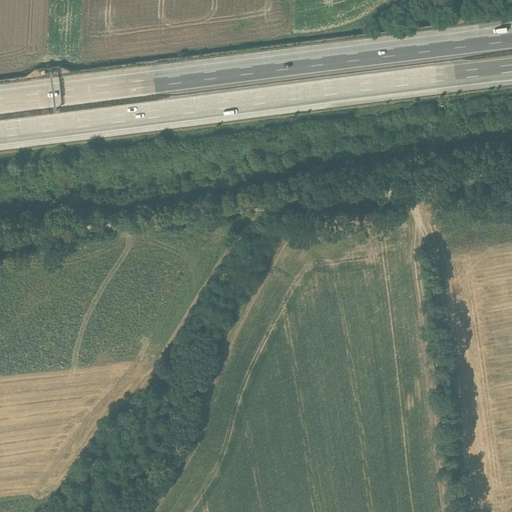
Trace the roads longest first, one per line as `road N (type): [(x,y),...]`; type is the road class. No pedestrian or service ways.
road 1 (motorway): [(511,38),(0,102)]
road 2 (motorway): [(0,133),(511,71)]
road 3 (track): [(408,190),(434,259),(473,511)]
road 4 (track): [(152,511),(193,444),(210,386),(293,239)]
road 5 (track): [(446,511),(414,260),(419,229)]
road 6 (track): [(0,243),(264,204)]
road 7 (track): [(264,204),(408,190)]
road 8 (track): [(293,239),(418,223)]
